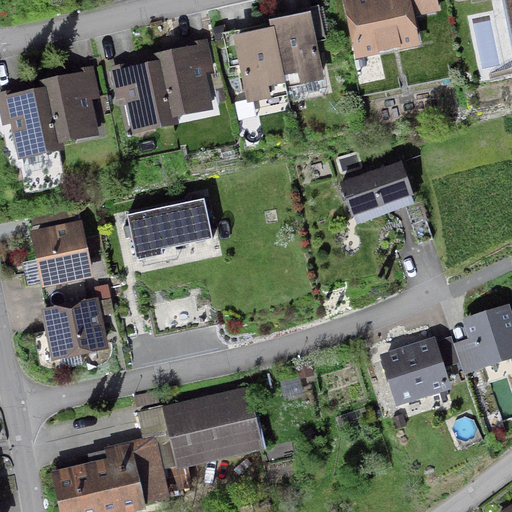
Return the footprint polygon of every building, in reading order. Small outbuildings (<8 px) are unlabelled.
[(377,0),(358,4),(371,64),(435,51),(429,22),(450,18),(446,0),(377,0)] [(271,35),(282,84),(317,76),(310,42),(305,20),(269,27),(271,35)] [(282,84),(271,35),(236,42),(240,63),(248,97),(283,90),(282,84)] [(159,66),(170,115),(207,108),(199,73),(211,71),(205,43),(190,46),(191,52),(158,59),(159,66)] [(170,115),(159,66),(126,73),(124,65),(111,68),(117,97),(128,94),(135,129),(171,121),(170,115)] [(46,92),(56,141),(93,134),(86,99),(97,97),(91,69),(76,72),(77,78),(44,85),(46,92)] [(56,141),(46,92),(12,99),(10,91),(0,93),(0,108),(3,123),(14,120),(21,155),(58,147),(56,141)] [(392,166),(341,186),(354,219),(405,198),(392,166)] [(219,199),(137,220),(152,277),(184,269),(182,261),(232,248),(219,199)] [(421,204),(405,208),(415,245),(431,240),(421,204)] [(94,225),(42,236),(54,294),(106,283),(94,225)] [(111,308),(56,320),(67,370),(122,359),(111,308)] [(479,344),(461,351),(472,383),(511,368),(511,311),(472,326),(479,344)] [(430,351),(389,366),(402,401),(443,386),(430,351)] [(248,389),(167,407),(181,470),(263,452),(248,389)] [(117,466),(68,478),(76,511),(163,511),(180,508),(163,440),(113,452),(117,466)] [(303,480),(294,444),(263,452),(272,487),(303,480)] [(14,511),(9,479),(0,479),(0,511),(14,511)]
